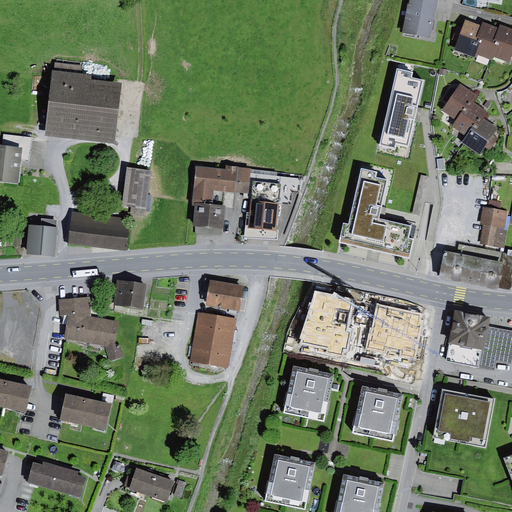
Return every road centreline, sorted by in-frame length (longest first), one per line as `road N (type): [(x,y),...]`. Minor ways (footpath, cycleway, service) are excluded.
road 1 (primary): [(444,293),(240,259),(0,274)]
road 2 (unknown): [(358,274),(374,206),(408,186),(429,70)]
road 3 (residential): [(444,293),(400,511)]
